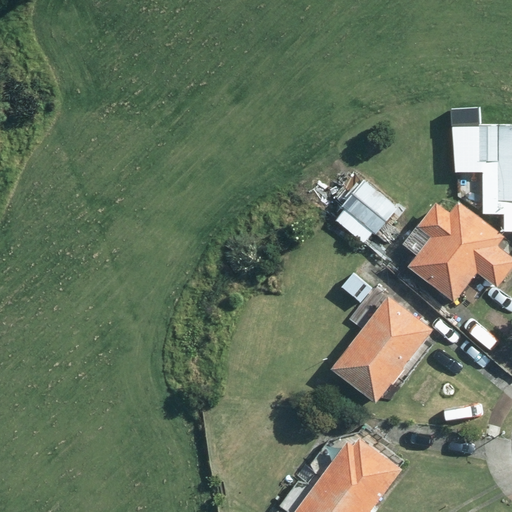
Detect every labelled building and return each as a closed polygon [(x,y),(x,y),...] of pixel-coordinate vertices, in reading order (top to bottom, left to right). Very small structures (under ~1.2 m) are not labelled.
[(442,203),(434,197),(420,215),(442,232),(420,261),(467,298),(489,269),(509,285),(511,281),(511,226),(511,119),(487,120),(487,143),(484,142),(484,148),(488,148),(488,157),(492,157),(491,211),(471,195),(464,205),(449,194),(442,203)] [(374,175),(354,201),(386,225),(372,244),(396,262),(414,239),(402,230),(407,224),(398,217),(410,202),(374,175)] [(374,292),(349,272),(337,288),(362,307),(374,292)] [(337,366),(382,400),(437,325),(393,292),(337,366)] [(355,321),(333,302),(319,317),(341,337),(355,321)] [(385,511),(389,508),(383,504),(413,464),(366,428),(303,510),(306,511),(385,511)]
